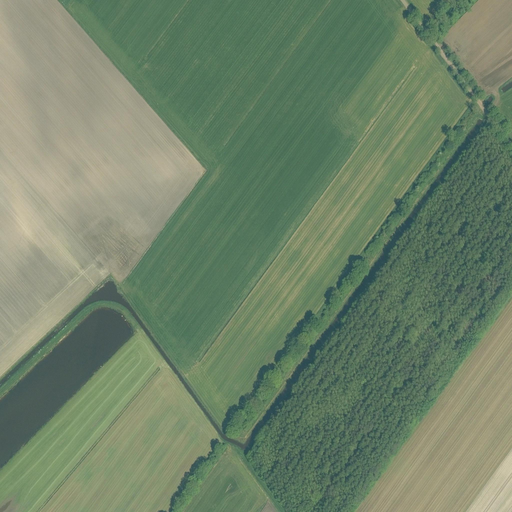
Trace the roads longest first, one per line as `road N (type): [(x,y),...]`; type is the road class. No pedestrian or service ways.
road 1 (unclassified): [(511,146),(401,0)]
road 2 (track): [(0,393),(88,308),(118,308),(137,329)]
